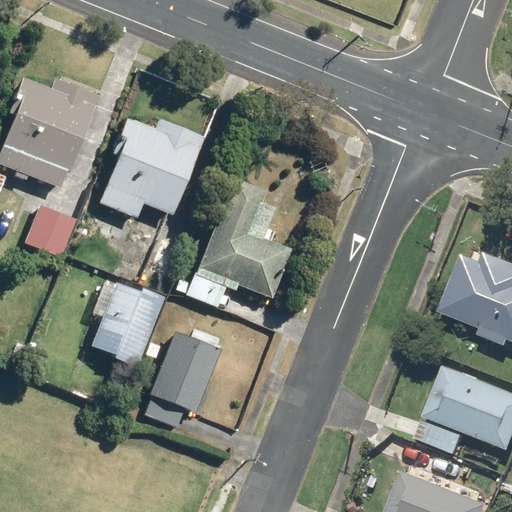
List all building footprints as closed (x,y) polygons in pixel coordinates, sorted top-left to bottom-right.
[(8,79),(0,108),(0,165),(60,182),(82,98),(8,79)] [(138,109),(101,190),(167,220),(204,139),(138,109)] [(225,186),(213,227),(208,226),(193,271),(266,296),(282,250),(248,239),(260,196),(225,186)] [(59,259),(72,222),(35,209),(21,246),(59,259)] [(511,338),(511,277),(457,258),(438,311),(511,338)] [(132,368),(160,301),(115,282),(87,349),(132,368)] [(190,418),(215,351),(171,335),(146,401),(190,418)] [(511,406),(439,377),(423,415),(504,448),(511,428),(511,406)] [(420,421),(411,441),(451,459),(460,438),(420,421)] [(411,464),(445,478),(452,460),(418,447),(411,464)] [(389,511),(478,511),(480,508),(402,478),(389,511)]
